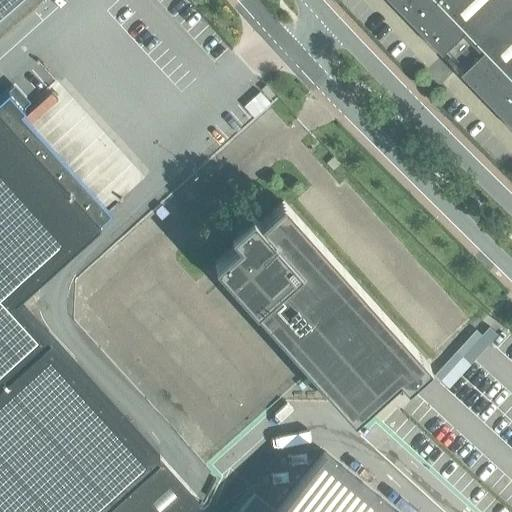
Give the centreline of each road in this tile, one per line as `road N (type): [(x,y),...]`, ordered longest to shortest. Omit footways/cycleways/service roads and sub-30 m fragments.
road 1 (unclassified): [(299,55),(511,272)]
road 2 (unclassified): [(511,203),(331,24)]
